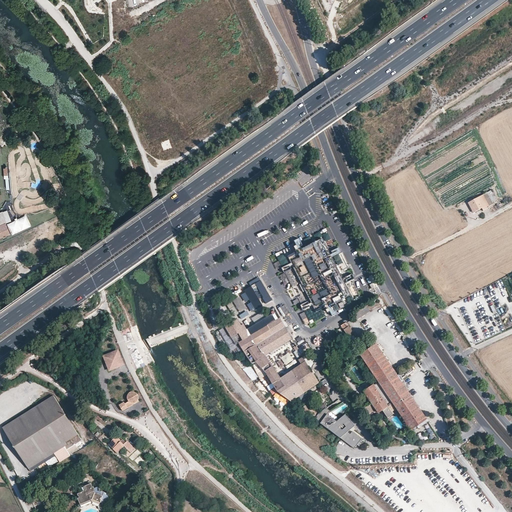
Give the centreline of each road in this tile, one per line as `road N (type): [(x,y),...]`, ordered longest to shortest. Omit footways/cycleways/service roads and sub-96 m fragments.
road 1 (motorway): [(0,348),(488,0)]
road 2 (motorway): [(455,0),(0,325)]
road 3 (primary): [(260,0),(390,287),(511,456)]
road 4 (primary): [(511,430),(456,358),(380,228),(317,76),(297,0)]
road 5 (residential): [(25,364),(150,441),(180,479),(176,511)]
